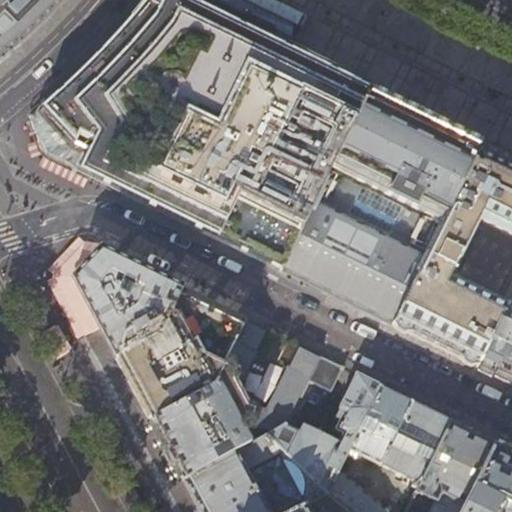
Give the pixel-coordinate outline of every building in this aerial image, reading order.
[(0,0),(0,61),(0,62),(23,41),(32,32),(40,24),(63,0),(0,0)] [(192,4),(183,0),(143,0),(142,2),(128,18),(116,32),(102,47),(89,62),(75,76),(43,106),(28,117),(40,155),(69,169),(77,173),(87,178),(132,200),(169,218),(197,232),(213,201),(258,110),(277,73),(288,52),(283,49),(280,48),(261,39),(220,18),(192,4)] [(289,24),(240,0),(229,0),(220,18),(261,39),(280,48),(290,27),(289,24)] [(338,76),(288,52),(277,73),(258,110),(213,201),(197,232),(238,252),(279,272),(294,241),(312,204),(339,150),(357,112),(368,91),(338,76)] [(422,118),(368,91),(357,112),(339,150),(312,204),(424,259),(480,146),(422,118)] [(511,161),(480,146),(424,259),(391,327),(435,349),(475,369),(511,292),(511,161)] [(391,327),(424,259),(312,204),(294,241),(279,272),(391,327)] [(94,321),(115,359),(158,334),(181,290),(142,271),(125,263),(99,250),(71,279),(94,321)] [(218,309),(181,290),(158,334),(115,359),(132,391),(148,421),(214,385),(244,321),(218,309)] [(511,292),(475,369),(511,386),(511,292)] [(46,316),(35,322),(39,331),(41,333),(52,327),(46,316)] [(266,332),(244,321),(214,385),(148,421),(165,450),(182,482),(265,437),(283,427),(286,425),(307,383),(319,358),(300,349),(266,415),(244,407),(235,385),(239,380),(234,378),(247,351),(255,355),(266,332)] [(319,358),(307,383),(329,394),(341,371),(342,372),(342,370),(319,358)] [(283,427),(265,437),(326,495),(337,472),(348,451),(378,388),(353,375),(353,377),(354,378),(338,411),(344,415),(339,424),(344,426),(331,450),(283,427)] [(379,467),(409,403),(390,393),(378,388),(348,451),(379,467)] [(409,403),(379,467),(418,486),(449,422),(424,410),(409,403)] [(470,433),(449,422),(418,486),(405,511),(459,511),(493,444),(470,433)] [(294,511),(303,507),(326,495),(265,437),(182,482),(197,511),(294,511)] [(511,511),(511,453),(493,444),(459,511),(511,511)] [(384,511),(337,472),(326,495),(345,511),(384,511)]
